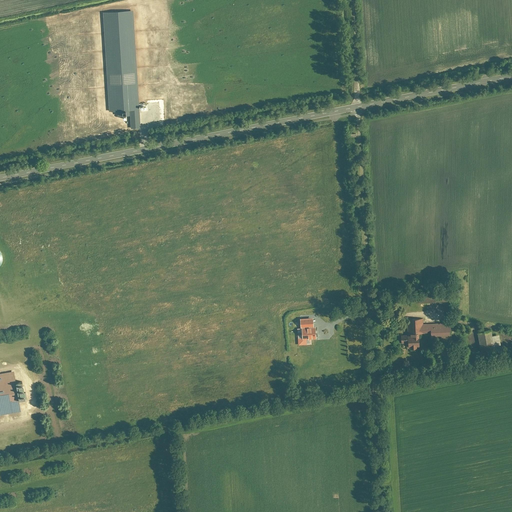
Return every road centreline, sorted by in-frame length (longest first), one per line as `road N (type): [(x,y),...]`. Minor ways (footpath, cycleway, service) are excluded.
road 1 (tertiary): [(0,179),(511,77)]
road 2 (track): [(370,312),(383,511)]
